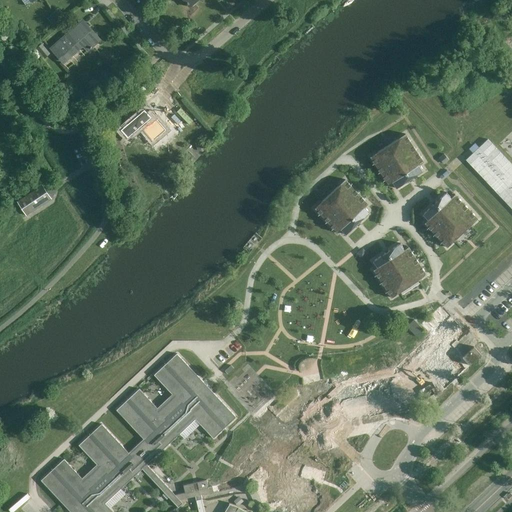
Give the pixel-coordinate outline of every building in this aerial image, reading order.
[(60,20),(54,14),(49,20),(54,26),(60,20)] [(100,41),(87,25),(78,33),(74,28),(50,49),(62,62),(81,44),(88,52),(100,41)] [(36,49),(44,59),(50,54),(42,44),(36,49)] [(133,121),(122,130),(130,139),(143,128),(154,141),(167,130),(142,102),(127,115),(133,121)] [(110,120),(101,128),(107,135),(116,128),(110,120)] [(406,134),(371,157),(389,185),(393,182),(397,189),(407,182),(414,178),(414,177),(424,171),(420,165),(424,162),(406,134)] [(511,164),(488,139),(466,160),(511,208),(511,164)] [(439,158),(444,164),(449,160),(444,154),(439,158)] [(346,180),(315,208),(338,233),(341,229),(346,235),(355,227),(362,221),(361,221),(370,212),(366,208),(368,204),(346,180)] [(51,200),(51,199),(42,186),(17,203),(26,216),(51,200)] [(432,206),(423,215),(428,220),(425,223),(447,247),(478,219),(455,194),(452,198),(447,192),(438,200),(431,206),(432,206)] [(377,267),(373,270),(392,298),(427,275),(409,247),(405,249),(401,243),(391,250),(391,249),(383,254),(383,255),(373,261),(377,267)] [(102,424),(79,446),(97,465),(82,479),(64,459),(41,481),(70,511),(113,511),(106,504),(143,469),(179,508),(183,504),(180,500),(195,497),(196,501),(197,501),(199,511),(247,511),(242,509),(236,506),(231,504),(225,511),(204,511),(202,500),(202,499),(201,495),(243,486),(243,483),(261,466),(263,468),(261,470),(268,477),(263,482),(267,499),(268,504),(281,501),(282,508),(295,511),(312,511),(321,504),(318,494),(314,494),(311,481),(301,478),(304,465),(287,460),(286,461),(285,460),(315,432),(319,436),(317,438),(321,452),(333,449),(331,440),(333,438),(332,436),(349,420),(342,414),(339,417),(334,411),(344,402),(365,397),(370,418),(408,409),(405,396),(398,398),(395,382),(397,381),(401,378),(403,380),(420,364),(441,386),(427,399),(416,402),(417,407),(429,404),(482,355),(474,347),(463,357),(454,347),(468,334),(455,320),(450,324),(447,321),(451,317),(443,307),(423,326),(431,335),(393,370),(371,375),(371,371),(398,359),(393,348),(355,365),(360,376),(367,373),(367,376),(359,378),(358,377),(355,379),(354,378),(351,380),(349,379),(347,381),(342,382),(335,388),(331,383),(330,379),(297,386),(297,388),(299,396),(276,417),(267,407),(251,422),(270,442),(263,448),(260,445),(254,450),(256,452),(251,456),(254,459),(251,461),(249,458),(239,467),(243,472),(232,482),(208,487),(207,481),(184,486),(185,493),(175,495),(147,465),(196,419),(214,439),(237,417),(177,354),(155,375),(173,394),(158,408),(140,389),(117,410),(144,439),(129,453),(102,424)] [(414,320),(406,327),(416,337),(423,330),(414,320)] [(231,366),(225,371),(228,374),(234,369),(231,366)] [(234,502),(238,506),(244,501),(240,497),(234,502)]
